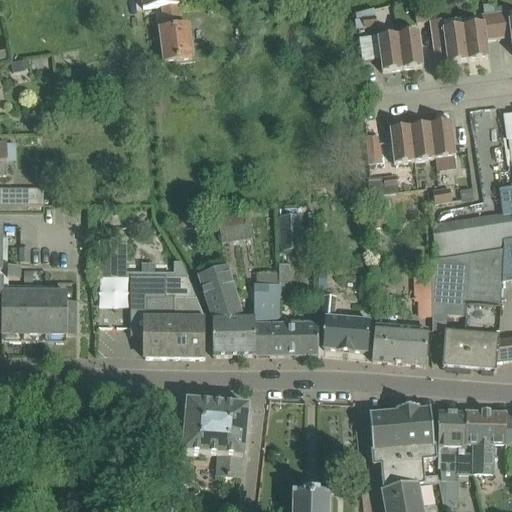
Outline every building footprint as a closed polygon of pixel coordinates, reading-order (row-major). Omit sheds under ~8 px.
[(141,0),(143,11),(163,8),(179,7),(178,0),(141,0)] [(164,64),(193,61),(189,28),(181,29),(179,7),(163,8),(165,31),(160,31),(164,64)] [(483,26),(464,29),(468,62),(468,63),(489,61),(487,43),(499,42),(495,15),(495,10),(480,12),(481,17),(482,17),(483,26)] [(509,13),(495,15),(499,42),(511,40),(511,48),(511,22),(510,22),(509,13)] [(417,25),(429,23),(429,17),(428,14),(415,16),(417,25)] [(429,17),(429,23),(433,51),(445,49),(447,66),(468,62),(464,29),(461,29),(460,22),(438,23),(437,16),(429,17)] [(363,21),(364,30),(377,28),(375,19),(363,21)] [(419,35),(398,37),(403,72),(423,69),(419,35)] [(403,72),(398,37),(377,40),(382,75),(403,72)] [(7,52),(0,53),(0,64),(9,62),(7,52)] [(24,72),(23,63),(11,65),(13,75),(25,74),(24,72)] [(511,116),(503,117),(507,142),(508,142),(511,168),(511,188),(511,189),(511,191),(511,116)] [(451,125),(431,127),(435,162),(456,159),(451,125)] [(431,127),(410,130),(414,165),(435,162),(431,127)] [(414,165),(410,130),(389,132),(394,167),(414,165)] [(379,146),(366,148),(369,167),(382,165),(379,146)] [(367,183),(369,199),(398,195),(396,179),(367,183)] [(0,207),(44,208),(44,191),(0,190),(0,207)] [(433,194),(435,207),(452,204),(450,191),(433,194)] [(218,217),(220,231),(252,226),(251,213),(218,217)] [(432,263),(432,264),(504,252),(511,250),(511,222),(511,216),(432,228),(437,263),(432,263)] [(301,219),(279,220),(280,254),(303,253),(301,219)] [(98,280),(122,280),(123,248),(99,248),(98,280)] [(20,264),(29,264),(29,251),(20,250),(20,264)] [(432,333),(445,334),(498,338),(500,310),(504,252),(432,264),(432,268),(432,333)] [(318,291),(327,291),(327,266),(319,266),(318,291)] [(417,306),(417,323),(432,323),(432,268),(425,269),(425,277),(413,277),(413,306),(417,306)] [(8,281),(20,281),(20,269),(8,269),(8,281)] [(279,327),(279,313),(280,287),(279,287),(279,275),(256,275),(256,287),(254,287),(255,319),(243,319),(227,269),(199,278),(212,320),(213,360),(256,359),(256,360),(270,359),(269,328),(279,328),(279,327)] [(34,285),(34,274),(24,274),(24,285),(34,285)] [(130,339),(145,339),(145,361),(205,362),(205,321),(188,280),(130,279),(130,319),(130,339)] [(361,281),(361,294),(364,294),(364,314),(377,314),(378,307),(376,281),(361,281)] [(280,304),(290,304),(289,287),(280,287),(280,304)] [(2,338),(26,338),(27,295),(3,295),(2,338)] [(26,338),(51,338),(51,295),(27,295),(26,338)] [(51,295),(51,338),(76,338),(76,304),(67,304),(67,295),(51,295)] [(336,300),(331,299),(331,295),(325,295),(324,299),(322,320),(326,320),(324,351),(367,355),(370,323),(334,320),(336,300)] [(318,327),(279,327),(279,328),(269,328),(270,359),(318,359),(318,327)] [(373,364),(425,369),(428,333),(398,330),(376,329),(373,364)] [(499,338),(498,338),(445,334),(442,370),(496,374),(499,338)] [(216,479),(242,481),(249,410),(187,405),(183,456),(218,459),(216,479)] [(385,511),(423,511),(420,489),(439,487),(438,480),(425,481),(423,466),(436,465),(431,411),(430,412),(430,413),(418,414),(418,411),(419,411),(419,410),(397,412),(397,413),(399,413),(399,416),(371,418),(371,417),(369,417),(373,455),(372,455),(373,467),(381,467),(384,493),(381,494),(381,495),(383,495),(385,511)] [(439,414),(439,434),(440,469),(442,484),(457,484),(457,477),(473,477),(473,456),(467,456),(467,448),(467,447),(465,447),(466,415),(439,414)] [(506,448),(506,416),(466,415),(465,447),(467,447),(467,448),(473,448),(473,456),(473,477),(493,478),(493,448),(506,448)] [(330,511),(331,496),(293,496),(292,511),(330,511)] [(457,511),(457,503),(445,503),(445,511),(457,511)]
